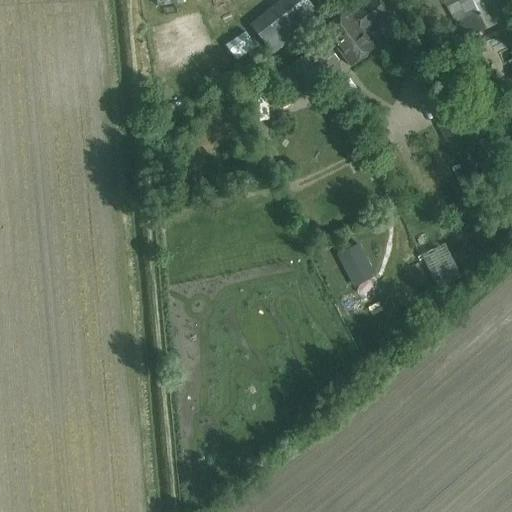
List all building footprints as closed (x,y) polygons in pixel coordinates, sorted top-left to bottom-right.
[(274,57),(321,20),(305,0),(292,0),(253,31),(274,57)] [(361,35),(375,25),(389,14),(378,0),(367,0),(347,15),(345,13),(320,31),(347,68),(372,50),(361,35)] [(443,0),(464,41),(506,20),(495,0),(443,0)] [(244,35),(226,47),(236,62),(254,49),(244,35)] [(325,43),(291,69),(304,87),(338,61),(325,43)] [(447,148),(465,140),(455,118),(437,127),(447,148)] [(443,236),(422,245),(428,260),(449,251),(443,236)] [(355,246),(336,256),(353,288),(372,278),(355,246)]
